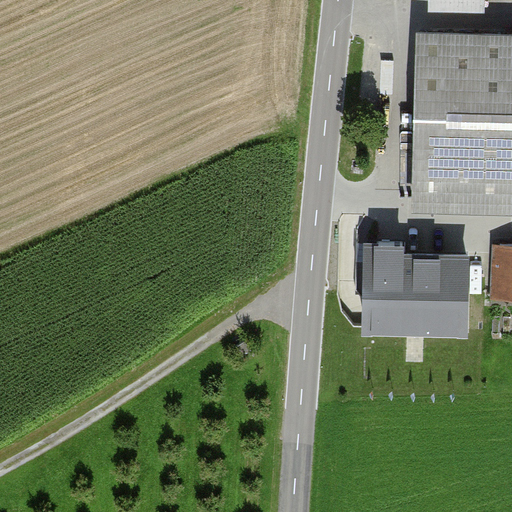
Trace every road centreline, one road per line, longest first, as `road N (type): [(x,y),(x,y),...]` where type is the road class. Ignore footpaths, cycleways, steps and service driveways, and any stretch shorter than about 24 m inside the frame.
road 1 (tertiary): [(338,0),(293,511)]
road 2 (track): [(0,475),(311,280)]
